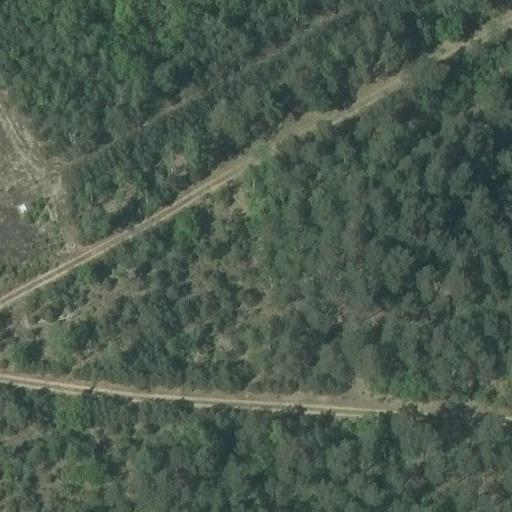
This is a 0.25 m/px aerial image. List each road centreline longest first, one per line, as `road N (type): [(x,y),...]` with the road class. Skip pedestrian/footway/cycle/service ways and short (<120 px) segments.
road 1 (track): [(511,22),(0,307)]
road 2 (track): [(0,380),(163,401),(511,423)]
